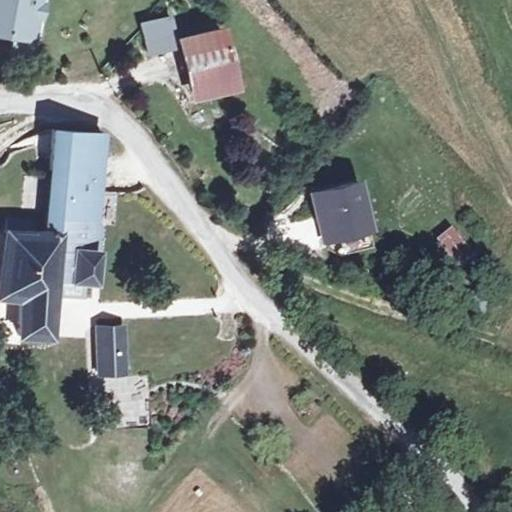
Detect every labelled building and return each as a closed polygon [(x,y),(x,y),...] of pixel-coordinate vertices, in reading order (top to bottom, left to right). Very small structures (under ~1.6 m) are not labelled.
[(0,0),(0,31),(31,37),(37,0),(0,0)] [(233,87),(219,28),(174,39),(168,16),(139,23),(146,52),(180,44),(193,96),(233,87)] [(93,282),(99,224),(95,224),(103,134),(51,130),(48,169),(47,168),(41,232),(25,230),(26,219),(3,217),(2,228),(1,228),(0,239),(0,294),(19,296),(16,333),(48,336),(53,280),(93,282)] [(354,182),(312,194),(324,239),(354,231),(347,208),(360,204),(354,182)] [(475,257),(456,233),(444,243),(463,266),(475,257)] [(123,372),(121,327),(97,328),(98,373),(123,372)]
